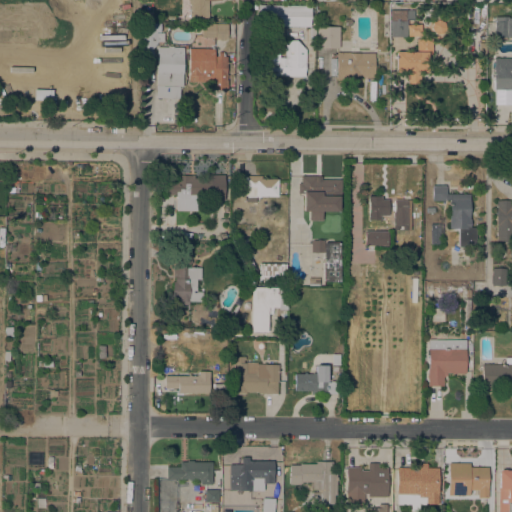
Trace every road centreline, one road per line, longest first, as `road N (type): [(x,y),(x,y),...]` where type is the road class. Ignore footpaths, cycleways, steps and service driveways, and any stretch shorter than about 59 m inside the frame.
road 1 (tertiary): [(0,140),(511,145)]
road 2 (residential): [(511,429),(138,425)]
road 3 (residential): [(137,511),(139,142)]
road 4 (residential): [(246,143),(252,0)]
